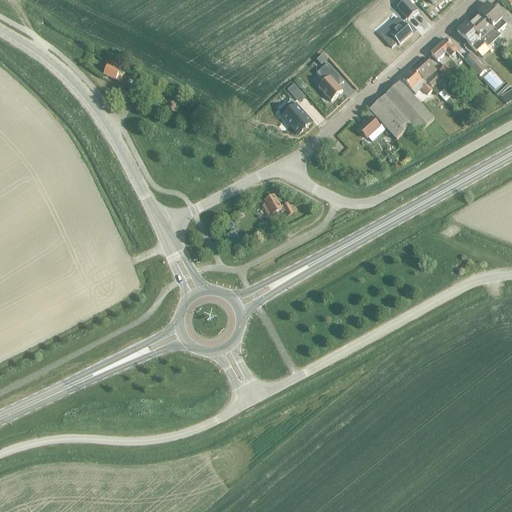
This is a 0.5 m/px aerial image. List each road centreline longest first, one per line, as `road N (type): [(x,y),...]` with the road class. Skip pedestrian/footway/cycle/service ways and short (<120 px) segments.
road 1 (secondary): [(236,306),(511,153)]
road 2 (unclassified): [(253,400),(469,284),(511,274)]
road 3 (unclassified): [(0,454),(53,440),(165,439),(253,400)]
road 4 (residential): [(279,168),(336,201),(374,202),(511,126)]
road 5 (tertiary): [(161,227),(85,96),(0,30)]
road 6 (residential): [(279,168),(474,0)]
road 7 (secondary): [(0,418),(181,334)]
road 8 (residential): [(161,227),(279,168)]
